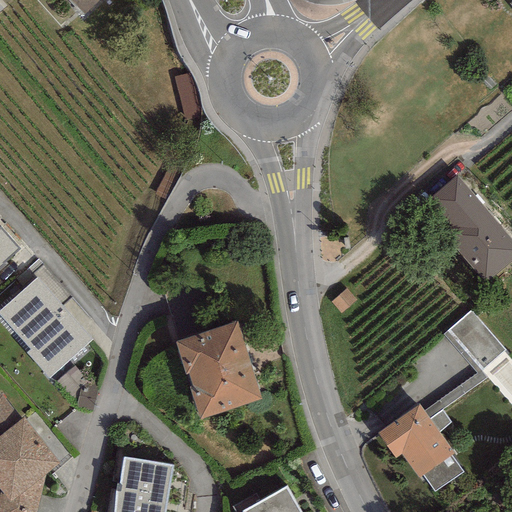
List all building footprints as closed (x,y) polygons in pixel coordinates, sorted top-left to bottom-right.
[(69,0),(83,14),(96,0),(69,0)] [(511,259),(511,242),(457,176),(421,205),(484,282),(511,259)] [(0,252),(0,283),(16,269),(0,252)] [(100,344),(42,284),(1,323),(58,383),(100,344)] [(475,302),(450,317),(475,360),(500,345),(475,302)] [(236,323),(173,344),(198,422),(262,401),(236,323)] [(0,400),(0,482),(14,499),(11,511),(42,511),(47,489),(70,472),(33,421),(25,427),(8,403),(0,400)] [(428,410),(389,439),(434,501),(466,477),(458,466),(465,460),(428,410)] [(174,511),(180,471),(133,465),(126,511),(174,511)] [(304,511),(292,491),(244,511),(304,511)]
